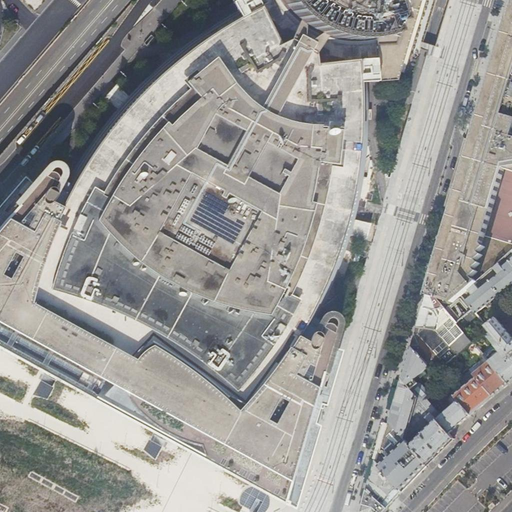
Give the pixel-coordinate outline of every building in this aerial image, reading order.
[(312,333),(302,326),(303,324),(303,323),(304,323),(305,322),(304,322),(306,318),(310,310),(312,310),(312,309),(311,309),(317,296),(318,297),(319,296),(318,295),(323,283),(325,283),(325,282),(324,281),(329,269),(330,269),(331,268),(329,267),(331,263),(334,255),(336,255),(336,254),(335,253),(338,245),(339,241),(340,241),(341,240),(340,239),(341,234),(344,226),(345,226),(345,225),(344,225),(345,219),(347,212),(348,212),(349,211),(347,210),(350,197),(352,197),(352,196),(351,196),(353,182),(354,182),(355,181),(354,181),(356,168),(357,167),(357,166),(356,166),(357,153),(358,153),(358,151),(357,151),(359,138),(360,137),(360,136),(359,136),(359,123),(360,123),(360,121),(359,121),(359,108),(361,107),(361,106),(359,106),(359,93),(360,93),(360,91),(359,91),(358,78),(359,77),(359,76),(378,75),(377,71),(375,37),(367,39),(361,39),(348,39),(336,38),(330,36),(324,34),(319,32),(313,29),(308,26),(303,23),(298,19),(294,16),(290,12),(286,7),(282,2),(280,0),(237,0),(246,14),(245,15),(245,16),(234,23),(233,22),(232,22),(232,23),(221,30),(220,30),(219,30),(220,31),(208,39),(208,38),(207,38),(207,40),(196,47),(195,46),(194,47),(195,48),(184,56),(183,56),(182,56),(183,57),(173,66),(172,65),(171,66),(171,67),(161,76),(160,75),(159,76),(160,77),(150,86),(149,85),(149,86),(149,87),(140,97),(139,96),(138,97),(139,98),(133,103),(129,108),(129,107),(128,108),(129,109),(120,119),(119,118),(118,119),(115,124),(110,131),(109,130),(109,131),(109,132),(101,143),(100,142),(99,143),(100,144),(93,154),(93,155),(92,155),(91,155),(92,156),(84,167),(83,167),(82,168),(83,168),(77,181),(76,180),(75,181),(76,182),(70,194),(68,194),(68,195),(69,195),(62,207),(61,206),(61,207),(51,202),(62,180),(64,176),(64,169),(60,163),(54,162),(48,164),(44,169),(31,183),(25,177),(12,191),(0,207),(0,348),(11,355),(18,342),(55,363),(76,375),(89,382),(122,400),(145,414),(153,419),(176,431),(197,442),(218,454),(216,463),(295,508),(299,494),(329,392),(335,369),(340,350),(333,348),(340,323),(339,317),(336,314),(333,313),(329,312),(326,313),(324,314),(319,321),(312,333)] [(361,39),(367,39),(375,37),(377,71),(378,75),(392,75),(414,0),(280,0),(282,2),(286,7),(290,12),(294,16),(298,19),(303,23),(308,26),(313,29),(319,32),(324,34),(330,36),(336,38),(348,39),(361,39)] [(511,127),(511,128),(511,126),(511,14),(511,15),(509,14),(465,163),(426,295),(437,299),(456,322),(473,309),(462,296),(507,257),(511,252),(511,127)] [(511,263),(507,257),(462,296),(473,309),(477,314),(511,284),(511,263)] [(473,342),(456,322),(437,299),(426,295),(416,328),(421,329),(423,329),(435,331),(450,348),(439,358),(429,367),(435,375),(473,342)] [(511,336),(498,318),(487,327),(499,341),(511,356),(511,354),(511,336)] [(420,336),(421,337),(423,329),(421,329),(416,328),(414,334),(420,336)] [(413,340),(411,347),(426,364),(436,355),(421,337),(420,336),(414,334),(413,340)] [(511,357),(511,356),(499,341),(494,345),(500,352),(472,374),(475,378),(454,396),(470,415),(487,402),(510,383),(511,381),(511,357)] [(426,364),(411,347),(406,362),(401,379),(421,402),(430,394),(420,383),(418,383),(415,379),(429,367),(426,364)] [(439,358),(436,355),(426,364),(429,367),(439,358)] [(421,402),(401,379),(393,405),(389,421),(405,440),(431,413),(421,402)] [(461,423),(470,415),(454,396),(449,400),(454,406),(437,420),(449,434),(449,433),(450,433),(461,423)] [(454,440),(449,434),(437,420),(436,419),(410,446),(428,466),(436,458),(454,440)] [(405,440),(389,421),(382,443),(381,448),(377,462),(376,462),(402,492),(411,483),(428,466),(410,446),(405,440)] [(392,503),(402,492),(376,462),(375,461),(369,482),(364,481),(362,489),(358,505),(362,506),(360,511),(384,511),(386,510),(387,509),(392,503)] [(25,486),(29,475),(8,468),(4,478),(25,486)]
